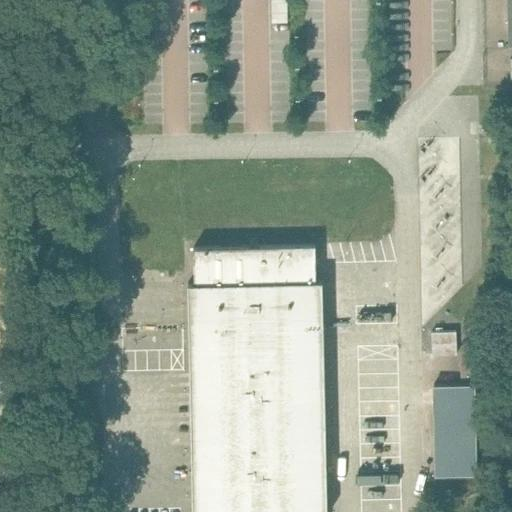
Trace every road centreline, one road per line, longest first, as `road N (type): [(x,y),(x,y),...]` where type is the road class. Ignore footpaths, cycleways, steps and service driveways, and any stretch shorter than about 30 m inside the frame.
road 1 (unclassified): [(383,144),(404,162),(413,511)]
road 2 (unknown): [(115,511),(99,355),(99,152)]
road 3 (unclassified): [(99,152),(383,144)]
road 4 (unclassified): [(383,144),(454,70),(466,48),(465,0)]
road 5 (unclassified): [(69,0),(99,152)]
